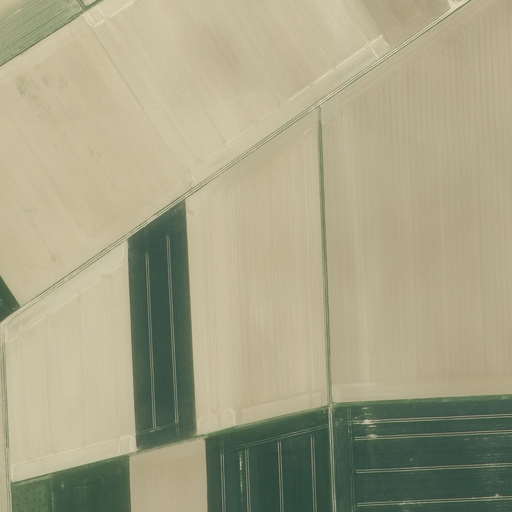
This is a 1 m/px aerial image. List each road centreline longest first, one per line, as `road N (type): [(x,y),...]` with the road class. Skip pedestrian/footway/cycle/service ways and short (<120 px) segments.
road 1 (track): [(0,325),(467,0)]
road 2 (track): [(318,104),(330,406),(511,396)]
road 3 (track): [(334,511),(330,406),(9,485)]
road 4 (track): [(10,511),(2,324)]
road 5 (track): [(0,65),(101,0)]
